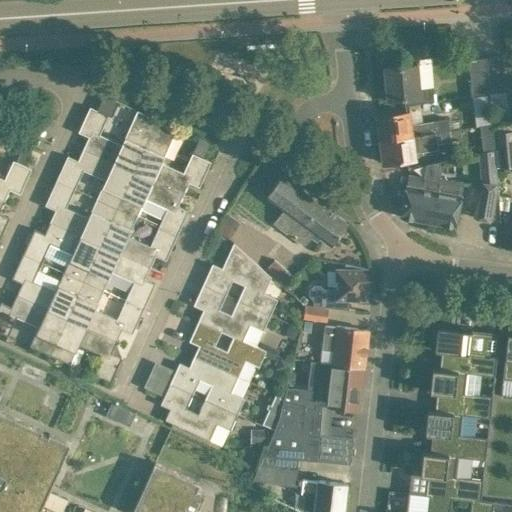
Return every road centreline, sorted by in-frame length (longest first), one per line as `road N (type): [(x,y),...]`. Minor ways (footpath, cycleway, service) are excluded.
road 1 (residential): [(119,395),(239,132)]
road 2 (residential): [(366,511),(398,241)]
road 3 (secondary): [(0,17),(265,0)]
road 4 (residential): [(0,270),(85,82)]
road 5 (residential): [(239,132),(159,99),(85,82)]
road 6 (residential): [(398,241),(359,180),(349,100)]
road 7 (residential): [(349,100),(319,104),(276,140),(239,132)]
road 8 (residential): [(511,274),(443,265),(398,241)]
